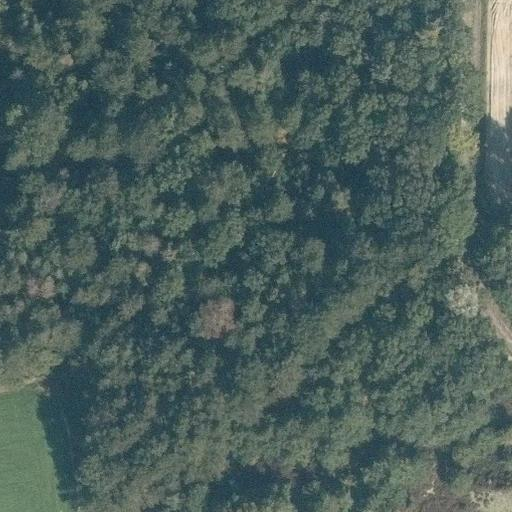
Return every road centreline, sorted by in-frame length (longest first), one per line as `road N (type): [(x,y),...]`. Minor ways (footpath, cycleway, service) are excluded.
road 1 (unknown): [(149,511),(330,339),(364,323),(482,307)]
road 2 (unknown): [(473,261),(378,142),(289,0)]
road 3 (unknown): [(472,0),(469,207),(482,307)]
road 4 (unknown): [(0,379),(65,376),(85,508),(96,511)]
